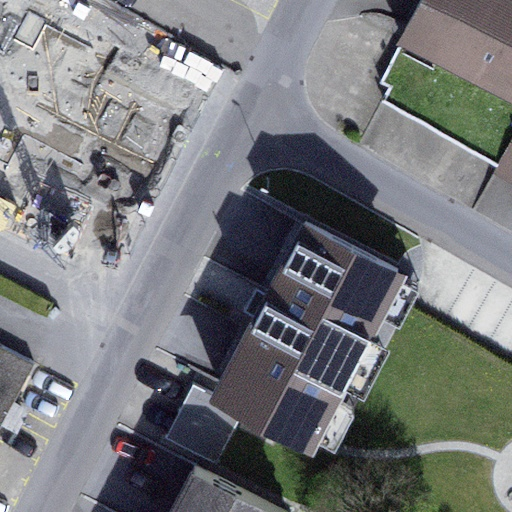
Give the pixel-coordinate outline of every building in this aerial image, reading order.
[(511,0),(421,0),(406,28),(411,30),(382,83),(390,87),(384,97),(504,163),(500,171),(511,177),(511,0)] [(0,183),(1,184),(81,225),(136,119),(68,83),(88,44),(7,2),(1,15),(0,14),(0,183)] [(311,432),(396,270),(306,223),(221,386),(311,432)] [(33,363),(0,346),(0,423),(1,421),(12,427),(21,410),(11,405),(33,363)] [(244,409),(193,383),(179,411),(229,437),(244,409)] [(166,436),(216,462),(229,437),(179,411),(166,436)] [(283,511),(197,466),(172,511),(283,511)]
